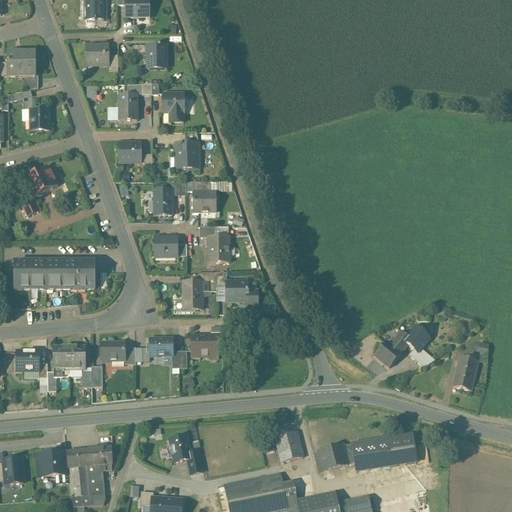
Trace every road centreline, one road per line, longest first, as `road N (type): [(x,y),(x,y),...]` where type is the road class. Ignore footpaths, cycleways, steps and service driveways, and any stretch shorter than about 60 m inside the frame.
road 1 (tertiary): [(328,397),(314,347),(269,256),(182,0)]
road 2 (tertiary): [(0,428),(328,397)]
road 3 (residential): [(87,140),(135,296),(115,320),(0,335)]
road 4 (tertiary): [(511,438),(391,403),(328,397)]
road 5 (residential): [(47,23),(87,140)]
